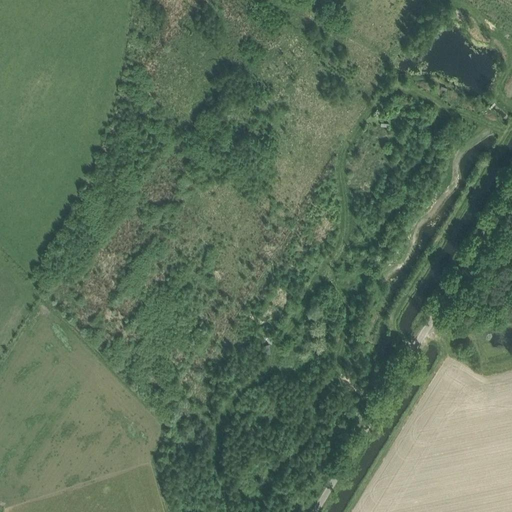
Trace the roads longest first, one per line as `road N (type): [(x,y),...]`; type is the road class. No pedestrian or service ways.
road 1 (unclassified): [(315,511),(511,190)]
road 2 (track): [(311,290),(345,232),(343,153),(388,93),(413,89),(506,131)]
road 3 (track): [(328,271),(349,309),(339,369),(321,389),(311,431),(274,473),(258,511)]
road 4 (track): [(413,350),(395,334),(393,318),(511,123)]
road 5 (track): [(228,511),(217,460),(224,416),(239,389),(270,367),(311,290)]
road 6 (track): [(342,242),(376,237),(402,202),(445,109)]
